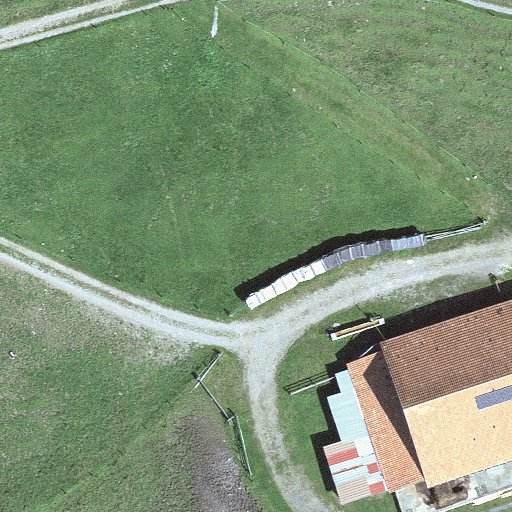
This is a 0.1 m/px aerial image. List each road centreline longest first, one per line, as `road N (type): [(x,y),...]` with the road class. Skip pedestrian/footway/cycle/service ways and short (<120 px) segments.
road 1 (track): [(211,0),(511,215)]
road 2 (track): [(0,243),(155,311),(263,345)]
road 3 (track): [(143,0),(0,37)]
